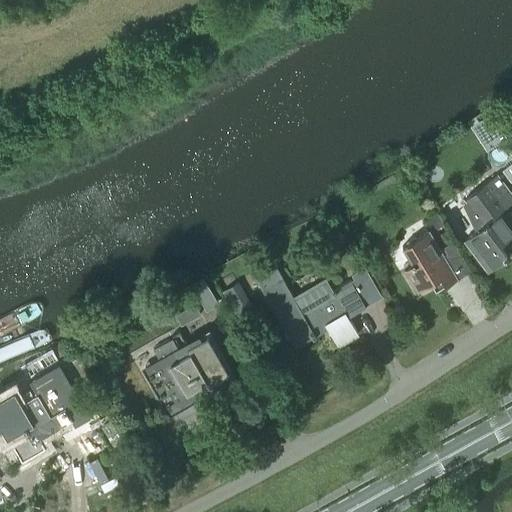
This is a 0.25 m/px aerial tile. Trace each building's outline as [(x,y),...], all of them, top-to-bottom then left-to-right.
[(494,116),(476,127),(489,148),(507,137),(494,116)] [(511,161),(502,170),(509,180),(511,177),(511,161)] [(467,201),(464,204),(476,230),(464,239),(488,270),(508,255),(499,243),(511,233),(511,217),(504,207),(511,200),(511,195),(496,174),(465,198),(467,201)] [(403,270),(416,291),(440,277),(445,286),(457,278),(429,230),(402,246),(411,261),(409,262),(411,265),(403,270)] [(353,278),(350,280),(365,305),(383,295),(365,265),(351,273),(353,278)] [(275,266),(255,277),(261,289),(290,338),(295,346),(315,335),(311,328),(323,321),(337,345),(357,333),(353,326),(348,316),(365,305),(350,280),(332,290),(323,275),(291,294),(282,277),(275,266)] [(203,274),(191,281),(206,309),(218,303),(203,274)] [(252,305),(238,279),(222,289),(236,314),(252,305)] [(194,304),(176,315),(181,324),(199,313),(194,304)] [(160,362),(147,369),(169,407),(169,408),(188,397),(187,395),(195,390),(200,400),(214,392),(209,385),(230,373),(207,335),(187,346),(179,332),(166,340),(152,348),(160,362)] [(76,358),(67,363),(76,377),(84,372),(76,358)] [(0,440),(7,436),(22,462),(45,448),(39,438),(58,427),(37,393),(19,403),(12,391),(0,398),(0,440)]
